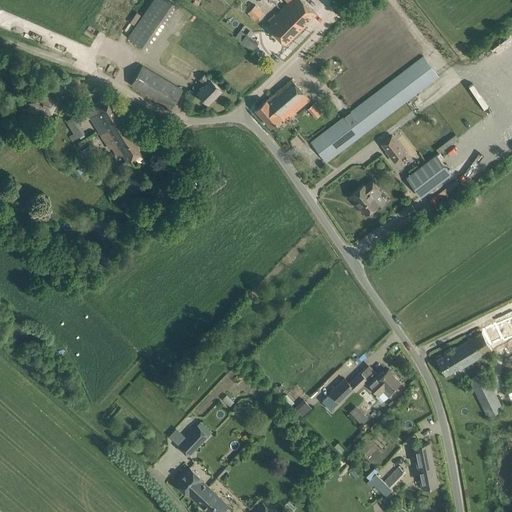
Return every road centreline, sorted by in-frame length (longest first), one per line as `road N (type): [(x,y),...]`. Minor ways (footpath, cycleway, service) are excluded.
road 1 (unclassified): [(458,511),(425,374),(273,146),(237,114)]
road 2 (unclassified): [(237,114),(172,116),(99,76)]
road 3 (unclassified): [(237,114),(334,17)]
